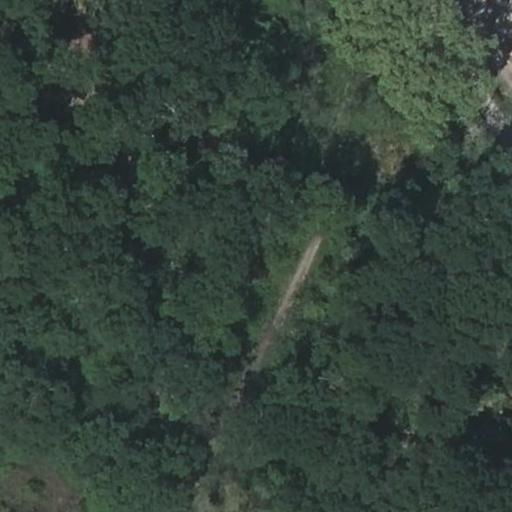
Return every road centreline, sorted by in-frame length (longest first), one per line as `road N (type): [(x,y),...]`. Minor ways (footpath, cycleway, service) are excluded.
road 1 (track): [(174,511),(480,74)]
road 2 (unclassified): [(433,0),(511,125)]
